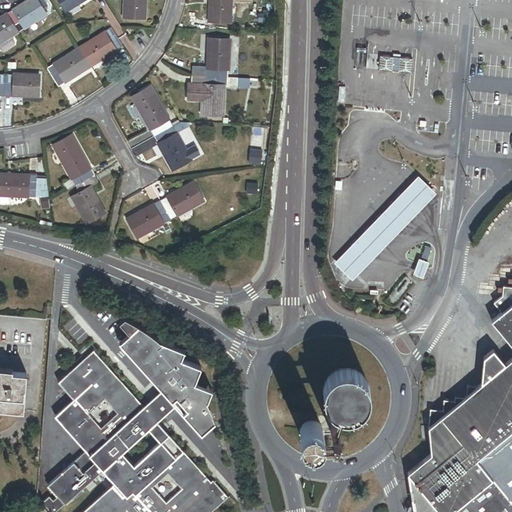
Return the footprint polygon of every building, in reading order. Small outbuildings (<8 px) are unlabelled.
[(36,0),(28,0),(6,14),(18,33),(46,15),(36,0)] [(59,0),(67,12),(85,0),(59,0)] [(124,0),(123,17),(145,19),(146,0),(124,0)] [(211,0),(210,22),(232,24),(233,0),(211,0)] [(0,44),(18,33),(6,14),(0,18),(0,44)] [(124,46),(112,28),(80,48),(91,67),(124,46)] [(231,41),(210,40),(208,71),(193,70),(192,78),(228,79),(229,72),(230,72),(231,41)] [(91,67),(80,48),(47,69),(59,88),(91,67)] [(415,61),(382,58),(381,71),(414,74),(415,61)] [(15,75),(6,75),(5,97),(13,97),(13,96),(39,97),(40,75),(15,74),(15,75)] [(228,85),(228,79),(192,78),(192,84),(190,84),(189,102),(203,102),(202,116),(224,117),(225,85),(228,85)] [(155,94),(136,105),(154,139),(179,125),(177,121),(172,124),(155,94)] [(179,125),(154,139),(173,172),(193,161),(178,135),(185,131),(182,124),(179,125)] [(76,143),(57,154),(71,181),(64,185),(68,192),(75,187),(95,176),(76,143)] [(38,177),(0,174),(0,196),(37,199),(37,191),(38,178),(38,177)] [(99,184),(95,176),(75,187),(79,194),(72,199),(87,225),(106,215),(91,188),(99,184)] [(419,215),(439,195),(420,177),(400,198),(353,247),(337,264),(355,282),(370,266),(419,215)] [(45,178),(38,178),(37,191),(46,192),(45,178)] [(161,202),(172,221),(204,203),(193,183),(161,202)] [(48,197),(41,198),(42,210),(50,209),(48,197)] [(138,240),(172,221),(161,202),(128,221),(138,240)] [(433,254),(426,252),(423,261),(421,266),(428,269),(430,263),(433,254)] [(423,261),(421,260),(418,269),(416,276),(426,280),(428,273),(431,264),(430,263),(428,269),(421,266),(423,261)] [(511,511),(511,286),(503,286),(502,295),(494,303),(501,312),(491,321),(511,345),(511,358),(505,364),(493,349),(484,357),(481,384),(478,386),(468,386),(467,395),(465,397),(455,396),(455,401),(444,400),(443,410),(430,409),(429,427),(431,454),(408,473),(413,511),(511,511)] [(0,315),(46,319),(47,306),(0,302),(0,315)] [(192,389),(198,373),(179,365),(182,357),(158,347),(150,340),(141,334),(133,329),(125,325),(121,323),(117,327),(127,338),(144,357),(148,354),(153,360),(144,368),(164,390),(160,393),(173,408),(198,437),(211,426),(208,414),(204,407),(202,402),(200,399),(194,390),(192,389)] [(144,368),(153,360),(148,354),(144,357),(127,338),(118,347),(160,393),(164,390),(144,368)] [(50,493),(57,502),(62,507),(99,474),(111,488),(83,511),(211,511),(224,501),(209,484),(208,485),(154,425),(141,410),(91,355),(57,386),(73,404),(54,421),(86,456),(48,490),(50,493)] [(356,413),(360,411),(362,408),(365,405),(367,401),(368,398),(369,394),(369,389),(368,385),(366,381),(364,377),(361,374),(357,371),(353,370),(348,369),(344,369),(340,369),(336,371),(332,373),(329,376),(326,379),(325,381),(323,385),(323,387),(322,391),(322,395),(323,400),(325,403),(328,407),(331,410),(335,413),(339,414),(343,415),(347,415),(352,414),(356,413)] [(0,405),(2,405),(1,409),(9,409),(10,406),(23,407),(26,373),(0,370),(0,405)] [(204,407),(209,396),(194,390),(200,399),(202,402),(204,407)] [(154,425),(173,408),(160,393),(141,410),(154,425)] [(301,427),(300,429),(300,430),(300,433),(300,435),(301,437),(302,439),(303,440),(305,442),(307,443),(309,444),(311,444),(313,444),(315,443),(318,442),(320,441),(321,439),(322,437),(323,435),(323,433),(323,430),(322,428),(321,426),(320,424),(318,422),(316,421),(314,421),(312,420),(310,421),(308,421),(305,422),(304,423),(302,425),(301,427)] [(331,436),(339,438),(338,430),(330,427),(331,436)] [(83,511),(111,488),(99,474),(62,507),(57,502),(53,506),(49,501),(42,507),(46,511),(83,511)]
